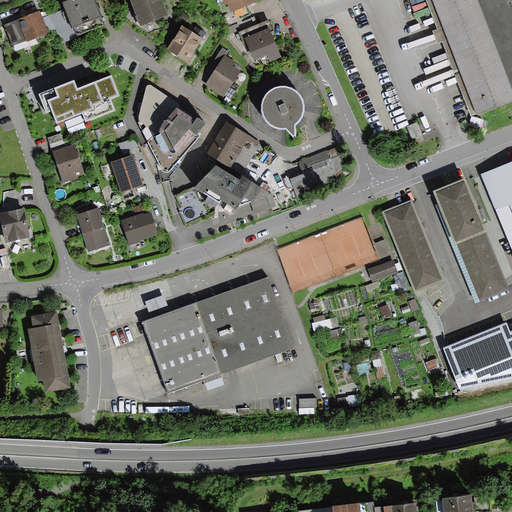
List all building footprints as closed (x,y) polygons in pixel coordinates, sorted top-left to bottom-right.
[(94,0),(69,0),(63,3),(65,9),(51,14),(57,30),(62,43),(77,37),(76,35),(103,25),(94,0)] [(130,0),(140,25),(167,15),(161,0),(130,0)] [(222,0),(226,8),(229,7),(231,13),(257,3),(256,0),(222,0)] [(511,0),(432,0),(476,111),(477,114),(511,99),(511,0)] [(30,14),(4,24),(12,45),(26,39),(27,42),(49,33),(43,17),(40,10),(30,14)] [(51,14),(43,17),(49,33),(57,30),(51,14)] [(269,20),(239,31),(245,45),(248,45),(254,61),(266,55),(269,61),(281,56),(272,33),(274,32),(269,20)] [(183,26),(168,49),(188,62),(201,42),(206,34),(196,28),(193,32),(183,26)] [(215,60),(220,64),(225,56),(226,56),(229,52),(222,48),(215,60)] [(226,56),(225,56),(220,64),(217,69),(207,86),(224,96),(241,70),(234,66),(236,62),(226,56)] [(40,94),(47,112),(52,110),(57,122),(82,112),(85,120),(113,110),(108,98),(118,94),(112,76),(107,78),(77,90),(74,81),(40,94)] [(180,104),(148,84),(141,108),(140,116),(139,122),(141,127),(163,170),(166,171),(169,171),(173,167),(200,137),(200,135),(199,133),(205,124),(205,123),(198,119),(197,119),(196,120),(180,109),(181,107),(180,104)] [(289,86),(282,84),(275,86),(268,90),(263,95),(261,102),(260,109),(262,116),(266,122),(272,126),(278,128),(286,128),(293,136),(295,134),(295,124),(298,122),(302,116),(304,109),(304,101),(301,95),(296,89),(289,86)] [(227,123),(207,154),(240,175),(260,143),(227,123)] [(420,123),(409,127),(415,141),(425,137),(420,123)] [(52,150),(63,183),(78,178),(77,175),(85,173),(74,142),(52,150)] [(125,152),(139,149),(138,142),(123,145),(125,152)] [(303,173),(289,178),(297,200),(341,184),(337,173),(348,169),(339,145),(298,161),(303,173)] [(111,162),(123,199),(135,195),(133,188),(144,185),(134,154),(111,162)] [(511,160),(479,174),(511,254),(511,160)] [(242,176),(239,180),(216,165),(194,188),(209,197),(207,201),(216,207),(218,204),(220,205),(222,201),(227,204),(224,209),(233,214),(239,205),(252,202),(258,218),(273,213),(271,208),(277,206),(272,196),(242,176)] [(463,179),(433,192),(479,300),(509,288),(463,179)] [(193,188),(174,197),(186,224),(209,214),(204,202),(200,203),(193,188)] [(415,290),(441,280),(409,197),(383,207),(415,290)] [(77,214),(88,250),(109,243),(97,208),(77,214)] [(24,209),(0,214),(0,220),(6,243),(31,236),(24,209)] [(121,222),(130,245),(159,234),(150,211),(121,222)] [(392,260),(367,268),(371,280),(396,271),(392,260)] [(142,320),(167,392),(289,350),(264,277),(142,320)] [(37,392),(67,387),(53,310),(23,315),(37,392)] [(473,375),(458,379),(461,392),(476,388),(473,375)] [(318,399),(302,402),(303,409),(319,406),(318,399)] [(441,494),(443,511),(470,511),(468,491),(441,494)] [(320,511),(357,511),(356,500),(320,504),(320,511)] [(391,504),(391,511),(412,511),(412,501),(391,504)]
